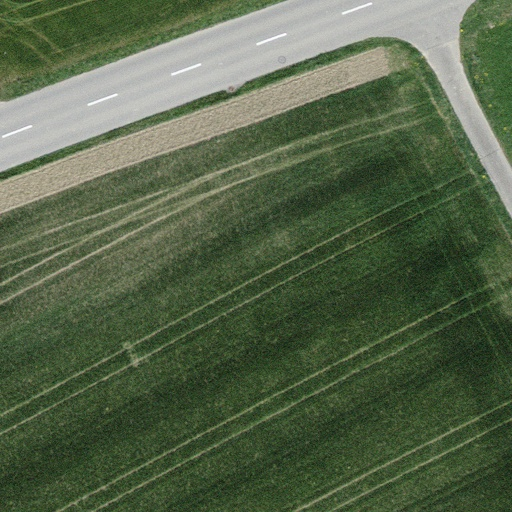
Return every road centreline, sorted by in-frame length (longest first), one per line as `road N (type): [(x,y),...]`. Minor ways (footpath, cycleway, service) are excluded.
road 1 (secondary): [(0,136),(385,0)]
road 2 (track): [(408,0),(511,194)]
